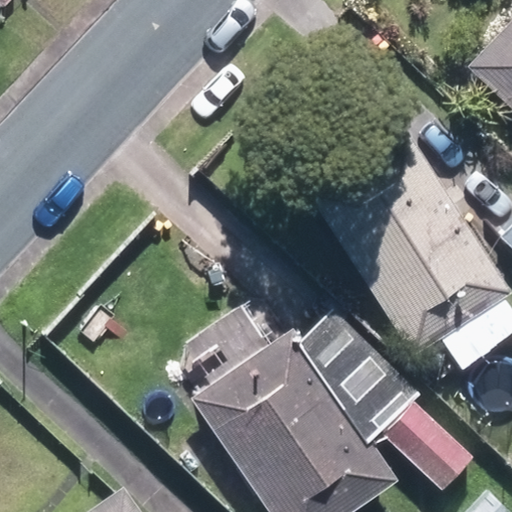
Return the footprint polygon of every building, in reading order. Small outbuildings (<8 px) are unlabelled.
[(511,14),(469,60),(511,100),(511,14)] [(508,288),(407,127),(311,187),(412,348),(423,341),(443,373),(484,348),(464,316),(508,288)] [(499,231),(511,243),(511,178),(492,158),(467,183),(507,223),(499,231)] [(333,511),(393,471),(293,325),(196,391),(278,511),(333,511)] [(145,511),(126,483),(83,511),(145,511)]
